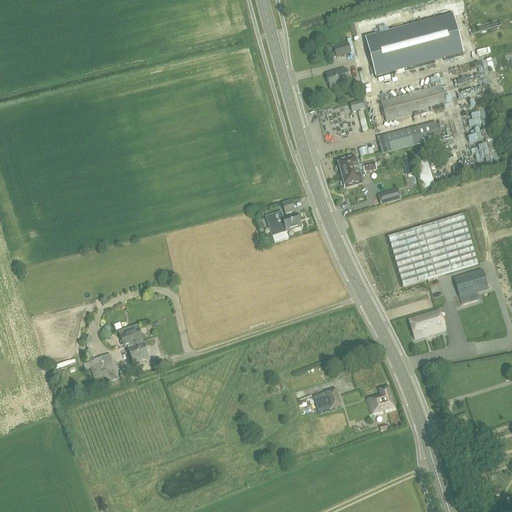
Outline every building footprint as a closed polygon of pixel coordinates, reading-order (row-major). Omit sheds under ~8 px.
[(453,16),(365,40),(375,79),(463,56),(453,16)] [(348,43),(333,48),(336,58),(351,54),(348,43)] [(326,76),(330,91),(349,85),(345,70),(326,76)] [(381,103),(386,123),(444,107),(439,87),(381,103)] [(366,109),(363,101),(350,105),(352,113),(366,109)] [(478,114),(483,130),(481,131),(491,163),(482,166),(482,165),(473,168),(475,178),(505,169),(487,104),(474,107),(476,114),(478,114)] [(464,119),(467,129),(475,126),(471,116),(464,119)] [(382,156),(424,144),(440,140),(436,124),(378,140),(382,156)] [(455,135),(445,137),(448,149),(458,146),(455,135)] [(341,176),(358,171),(355,159),(337,164),(341,176)] [(413,165),(422,193),(435,189),(427,160),(413,165)] [(407,177),(414,175),(410,161),(403,163),(407,177)] [(365,173),(376,170),(374,162),(362,165),(363,170),(364,173),(365,173)] [(475,178),(473,168),(472,167),(457,172),(460,182),(475,178)] [(365,173),(364,173),(363,170),(358,171),(341,176),(344,189),(362,184),(360,178),(364,176),(365,174),(365,173)] [(397,190),(376,196),(379,207),(400,201),(397,190)] [(365,202),(367,208),(376,205),(374,199),(365,202)] [(291,203),(282,206),(285,215),(294,212),(291,203)] [(272,237),(286,233),(300,228),(297,216),(283,220),(281,214),(266,218),(272,237)] [(478,264),(463,215),(388,238),(403,287),(478,264)] [(459,298),(488,289),(483,272),(454,281),(459,298)] [(414,340),(445,331),(439,311),(409,320),(414,340)] [(497,312),(481,314),(483,326),(499,324),(497,312)] [(464,317),(467,328),(481,324),(479,314),(464,317)] [(131,346),(132,349),(144,345),(138,330),(120,337),(124,348),(131,346)] [(144,345),(132,349),(127,351),(132,365),(149,359),(144,345)] [(119,380),(110,355),(94,361),(93,358),(87,360),(89,363),(83,365),(85,370),(90,369),(97,386),(97,388),(119,380)] [(59,369),(80,364),(79,359),(58,364),(59,369)] [(120,376),(121,381),(133,377),(131,373),(120,376)] [(296,382),(300,395),(305,394),(301,380),(296,382)] [(79,388),(81,394),(90,391),(88,385),(79,388)] [(379,391),(380,396),(367,400),(371,416),(394,410),(388,388),(379,391)] [(323,394),(329,412),(342,408),(337,390),(323,394)] [(319,415),(323,413),(320,402),(315,404),(319,415)] [(464,447),(467,456),(472,455),(469,445),(464,447)]
